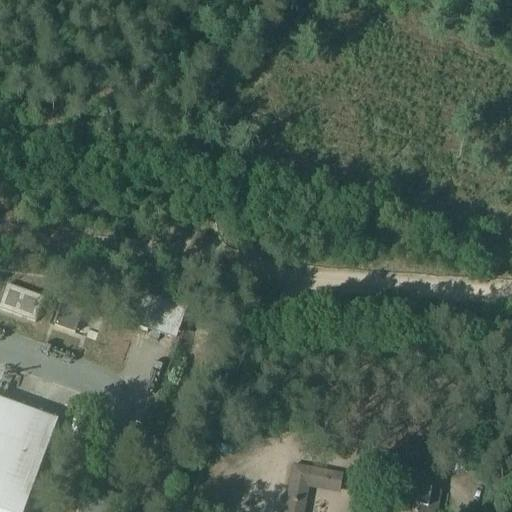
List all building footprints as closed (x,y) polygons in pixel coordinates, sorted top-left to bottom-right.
[(45,297),(6,283),(0,298),(0,306),(36,320),(45,297)] [(85,310),(63,302),(54,326),(76,334),(85,310)] [(0,511),(24,511),(57,421),(0,400),(0,511)] [(284,511),(300,511),(305,485),(341,492),(343,477),(293,468),(284,511)] [(401,487),(397,505),(405,506),(403,511),(433,511),(435,505),(437,505),(439,494),(401,487)]
